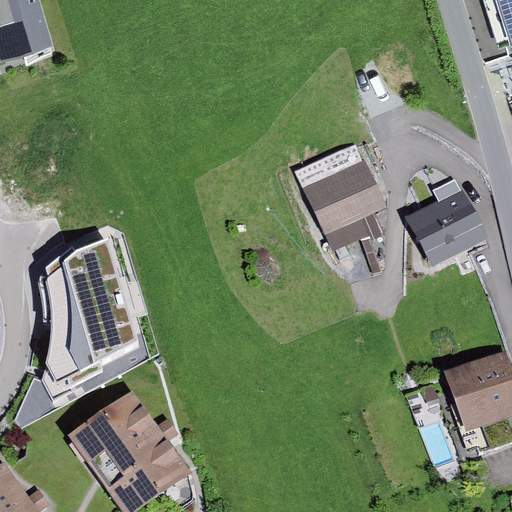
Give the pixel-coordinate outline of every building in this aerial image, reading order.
[(0,0),(0,36),(4,50),(46,38),(34,0),(0,0)] [(511,0),(488,0),(499,37),(511,32),(511,0)] [(370,168),(307,195),(325,237),(388,210),(370,168)] [(465,198),(411,224),(434,270),(488,244),(465,198)] [(43,385),(53,404),(90,383),(93,380),(94,377),(89,360),(114,353),(93,283),(69,291),(64,278),(56,274),(47,289),(50,299),(52,334),(49,360),(43,385)] [(511,379),(504,358),(446,380),(469,440),(511,423),(511,379)] [(133,395),(65,446),(115,511),(149,511),(191,481),(172,457),(187,446),(170,423),(160,431),(133,395)] [(6,470),(0,474),(0,511),(49,511),(50,511),(39,496),(29,503),(6,470)]
